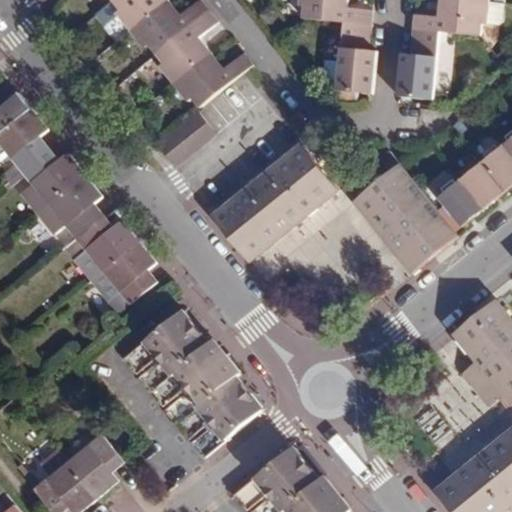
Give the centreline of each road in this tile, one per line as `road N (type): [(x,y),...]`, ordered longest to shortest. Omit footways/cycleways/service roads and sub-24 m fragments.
road 1 (tertiary): [(327,392),(230,298),(2,13)]
road 2 (residential): [(396,0),(383,129),(291,99),(212,0)]
road 3 (tertiary): [(511,243),(327,392)]
road 4 (residential): [(209,490),(106,365)]
road 5 (residential): [(327,392),(209,490)]
road 6 (tertiary): [(404,511),(327,392)]
